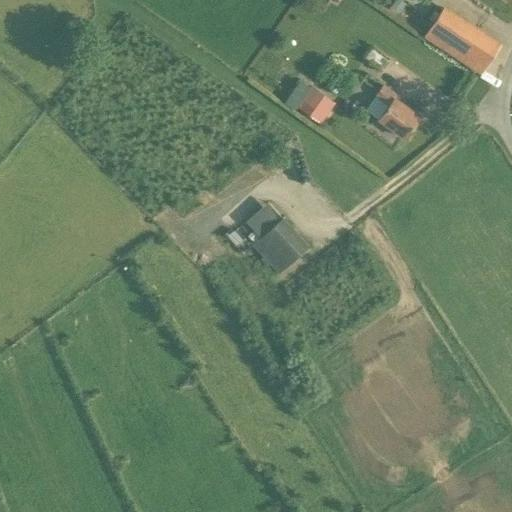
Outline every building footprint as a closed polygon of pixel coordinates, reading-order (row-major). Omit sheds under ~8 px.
[(482,69),(499,43),(444,8),(428,33),(482,69)] [(388,62),(371,49),(365,57),(382,70),(388,62)] [(397,94),(383,84),(364,109),(403,138),(420,116),(394,97),(397,94)] [(311,85),(297,106),(321,123),(335,102),(311,85)] [(309,245),(282,216),(252,244),(278,273),(309,245)]
